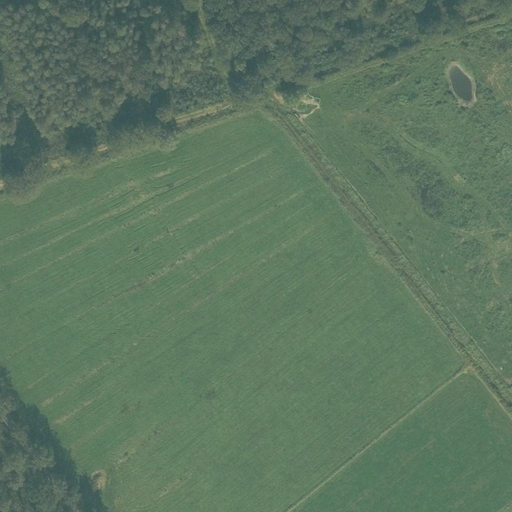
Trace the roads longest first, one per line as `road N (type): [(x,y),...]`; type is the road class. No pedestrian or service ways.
road 1 (track): [(0,186),(511,5)]
road 2 (track): [(269,90),(507,386)]
road 3 (track): [(77,511),(0,411)]
